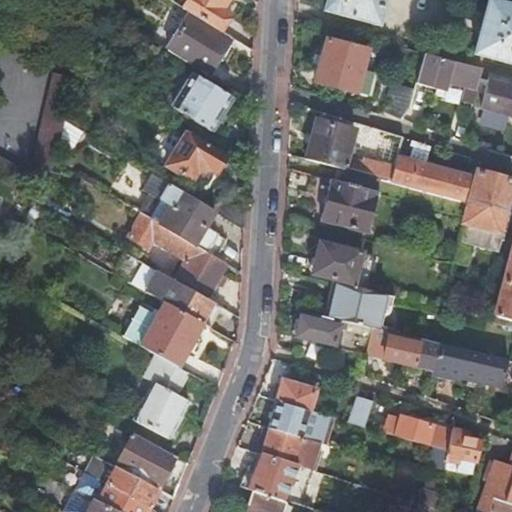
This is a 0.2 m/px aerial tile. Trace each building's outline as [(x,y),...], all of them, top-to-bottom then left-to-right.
[(186,0),(182,9),(189,14),(219,32),(229,16),(220,10),(226,0),(186,0)] [(326,0),(323,13),(378,27),(385,0),(326,0)] [(511,7),(488,1),(473,57),(511,66),(511,7)] [(189,14),(167,52),(206,76),(230,39),(219,32),(189,14)] [(314,84),(355,95),(359,81),(362,71),(367,51),(326,40),(314,84)] [(478,79),(480,70),(424,55),(417,79),(438,85),(435,95),(443,97),(447,83),(466,88),(462,102),(471,105),(478,79)] [(170,110),(192,76),(183,70),(162,105),(170,110)] [(371,74),(362,71),(359,81),(368,84),(371,74)] [(30,169),(50,173),(52,165),(58,143),(62,122),(72,78),(52,74),(30,169)] [(230,99),(192,76),(170,110),(209,134),(230,99)] [(359,81),(355,95),(364,98),(368,84),(359,81)] [(511,118),(511,88),(483,81),(476,104),(480,105),(479,109),(511,118)] [(413,92),(390,86),(383,113),(400,120),(409,110),(413,92)] [(498,121),(489,118),(480,148),(499,154),(505,131),(496,128),(498,121)] [(315,121),(305,161),(334,169),(343,171),(354,132),(315,121)] [(82,133),(62,122),(58,143),(71,150),(82,133)] [(396,159),(401,139),(367,128),(362,161),(393,169),(396,159)] [(225,158),(186,134),(164,167),(205,192),(225,158)] [(409,162),(396,159),(393,169),(389,184),(462,203),(469,178),(423,166),(429,147),(414,143),(409,162)] [(393,169),(362,161),(354,158),(350,173),(379,181),(389,184),(393,169)] [(0,161),(0,184),(7,188),(12,191),(22,174),(0,161)] [(376,193),(458,216),(462,203),(389,184),(379,181),(350,173),(343,171),(334,169),(331,181),(376,193)] [(458,242),(472,245),(494,250),(499,234),(498,233),(511,182),(476,172),(464,218),(458,242)] [(224,240),(203,229),(212,213),(211,212),(156,178),(152,176),(151,175),(141,192),(142,192),(146,195),(150,197),(139,216),(140,216),(159,229),(207,256),(210,251),(216,255),(224,240)] [(365,233),(376,193),(331,181),(320,221),(365,233)] [(7,188),(0,200),(0,209),(4,212),(15,192),(12,191),(7,188)] [(212,213),(243,231),(244,218),(245,208),(221,195),(211,212),(212,213)] [(208,296),(225,265),(207,256),(159,229),(140,216),(126,239),(145,251),(151,241),(179,257),(183,263),(176,277),(208,296)] [(458,242),(452,264),(467,268),(472,245),(458,242)] [(360,254),(319,244),(315,259),(310,260),(308,270),(311,273),(310,276),(352,286),(360,254)] [(511,327),(511,247),(492,322),(511,327)] [(372,257),(360,254),(352,286),(351,288),(364,291),(372,257)] [(155,272),(142,265),(130,285),(143,292),(155,272)] [(160,302),(163,303),(201,324),(208,329),(219,308),(172,282),(155,272),(143,292),(160,302)] [(379,331),(387,297),(364,291),(351,288),(329,283),(321,318),(371,330),(379,331)] [(139,348),(154,356),(176,368),(201,324),(163,303),(158,313),(139,348)] [(122,338),(139,348),(158,313),(154,310),(152,315),(138,307),(122,338)] [(365,354),(371,330),(321,318),(300,313),(299,320),(295,322),(293,332),(295,336),(294,338),(365,355),(365,354)] [(388,333),(379,331),(371,330),(365,354),(419,367),(419,369),(431,372),(432,369),(435,352),(425,350),(427,342),(419,340),(388,333)] [(435,352),(437,346),(427,342),(425,350),(435,352)] [(500,386),(506,361),(437,346),(435,352),(432,369),(435,377),(454,381),(458,377),(500,386)] [(152,384),(139,409),(174,427),(187,403),(174,396),(186,374),(176,368),(154,356),(141,378),(152,384)] [(282,383),(314,393),(316,386),(284,376),(282,383)] [(275,385),(271,400),(276,402),(308,411),(314,393),(282,383),(280,387),(275,385)] [(365,429),(372,403),(357,397),(348,423),(365,429)] [(325,447),(333,419),(308,411),(276,402),(267,429),(300,439),(319,445),(325,447)] [(174,427),(139,409),(131,423),(166,442),(174,427)] [(447,453),(450,433),(400,418),(398,425),(385,420),(383,428),(379,427),(377,432),(433,449),(447,453)] [(300,439),(267,429),(263,428),(260,438),(265,440),(260,456),(292,466),(297,467),(310,472),(319,445),(300,439)] [(464,432),(451,430),(450,433),(447,453),(433,449),(430,459),(444,463),(458,466),(459,460),(474,463),(478,442),(463,439),(464,432)] [(132,435),(114,468),(155,491),(172,457),(132,435)] [(265,440),(260,438),(255,454),(260,456),(265,440)] [(502,502),(511,476),(511,455),(507,468),(494,464),(492,469),(486,467),(481,481),(487,483),(476,511),(435,511),(432,511),(428,510),(427,511),(487,511),(491,498),(502,502)] [(282,502),(297,467),(292,466),(260,456),(251,476),(244,475),(238,488),(251,493),(275,501),(282,502)] [(91,457),(82,474),(104,486),(114,468),(91,457)] [(474,463),(459,460),(458,466),(456,473),(472,476),(474,463)] [(296,507),(310,472),(297,467),(282,502),(285,503),(296,507)] [(104,486),(148,509),(158,492),(155,491),(114,468),(104,486)] [(82,474),(73,492),(91,501),(95,503),(104,486),(82,474)] [(511,476),(502,502),(511,505),(511,476)] [(104,486),(95,503),(111,511),(146,511),(148,509),(104,486)] [(428,510),(432,511),(436,496),(422,491),(417,506),(428,510)] [(271,511),(275,501),(251,493),(244,511),(271,511)] [(91,501),(84,511),(111,511),(95,503),(91,501)] [(271,511),(282,511),(285,503),(282,502),(275,501),(271,511)]
